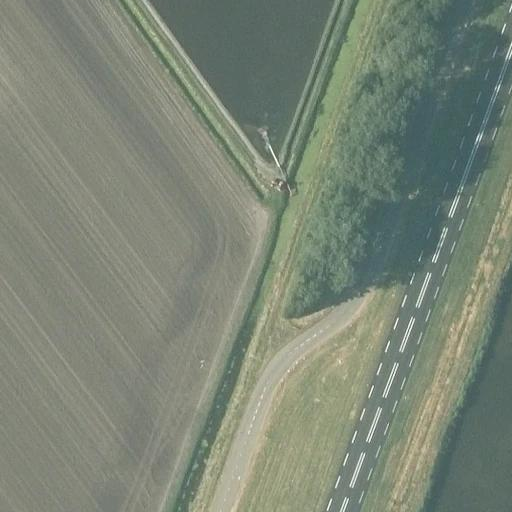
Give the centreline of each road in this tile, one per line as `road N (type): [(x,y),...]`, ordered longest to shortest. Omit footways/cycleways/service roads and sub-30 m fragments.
road 1 (unclassified): [(461,0),(355,293),(274,366),(217,511)]
road 2 (primary): [(339,511),(511,38)]
